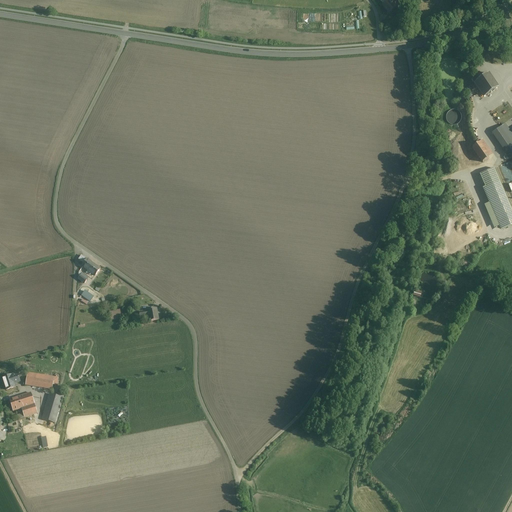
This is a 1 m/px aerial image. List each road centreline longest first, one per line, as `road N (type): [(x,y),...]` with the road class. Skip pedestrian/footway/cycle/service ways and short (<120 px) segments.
road 1 (unclassified): [(240,511),(232,464),(198,393),(192,329),(56,222),(60,171),(125,33)]
road 2 (track): [(408,46),(412,153),(391,214),(321,386),(236,478)]
road 3 (tertiary): [(511,6),(448,37),(380,49),(293,54),(125,33)]
road 4 (track): [(77,245),(60,387)]
road 5 (tertiary): [(125,33),(0,13)]
